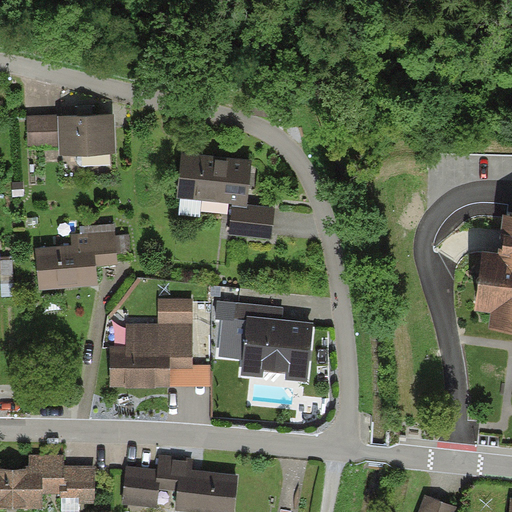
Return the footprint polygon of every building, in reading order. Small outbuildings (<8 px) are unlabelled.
[(116,113),(30,114),(30,146),(61,146),(61,155),(117,154),(116,113)] [(255,163),(181,154),(177,195),(233,202),(229,235),(276,240),(280,210),(250,206),(255,163)] [(511,214),(508,214),(504,253),(483,251),(477,311),(492,313),(491,328),(511,330),(511,214)] [(76,248),(42,248),(43,291),(99,289),(98,267),(117,267),(116,232),(76,233),(76,248)] [(286,309),(240,303),(238,319),(251,320),(244,373),(311,381),(318,327),(284,323),(286,309)] [(196,323),(135,324),(136,348),(113,348),(114,390),(174,389),(174,367),(196,367),(196,323)] [(36,469),(0,468),(0,507),(41,508),(42,497),(96,498),(97,467),(71,467),(71,455),(36,455),(36,469)] [(159,468),(134,465),(129,503),(156,507),(158,491),(181,494),(179,510),(196,511),(234,511),(239,479),(192,473),(194,460),(161,456),(159,468)] [(459,511),(461,508),(428,496),(422,511),(459,511)]
